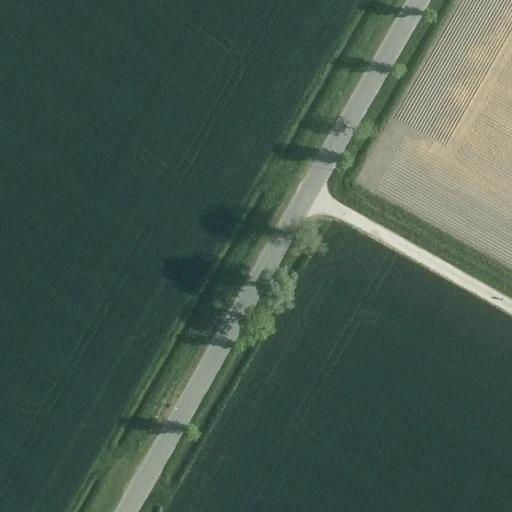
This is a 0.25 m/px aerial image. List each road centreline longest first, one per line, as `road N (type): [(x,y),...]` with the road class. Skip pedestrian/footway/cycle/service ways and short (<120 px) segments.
road 1 (tertiary): [(125,511),(416,0)]
road 2 (track): [(306,194),(511,309)]
